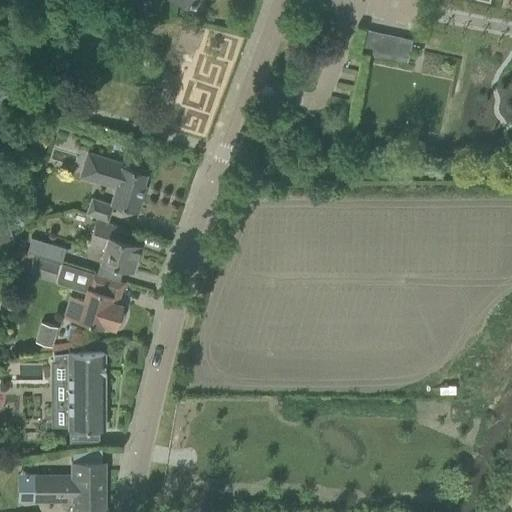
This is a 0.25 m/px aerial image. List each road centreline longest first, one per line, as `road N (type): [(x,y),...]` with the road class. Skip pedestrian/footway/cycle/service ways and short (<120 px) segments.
road 1 (residential): [(136,511),(146,431),(223,154)]
road 2 (unclassified): [(223,154),(277,0)]
